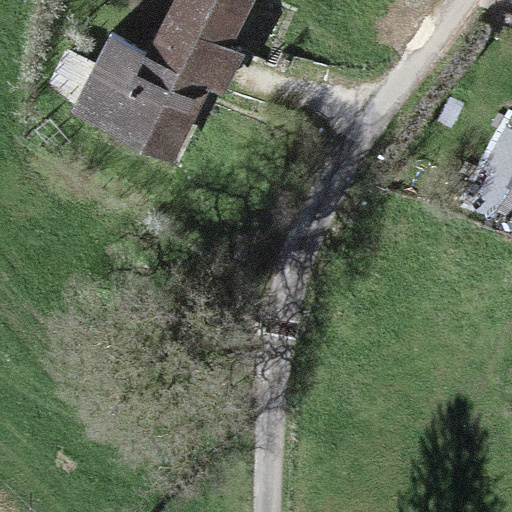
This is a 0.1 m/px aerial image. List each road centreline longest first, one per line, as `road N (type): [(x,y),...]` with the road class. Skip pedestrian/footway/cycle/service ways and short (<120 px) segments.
road 1 (track): [(266,511),(271,347),(300,221),(371,117)]
road 2 (residential): [(458,0),(371,117)]
